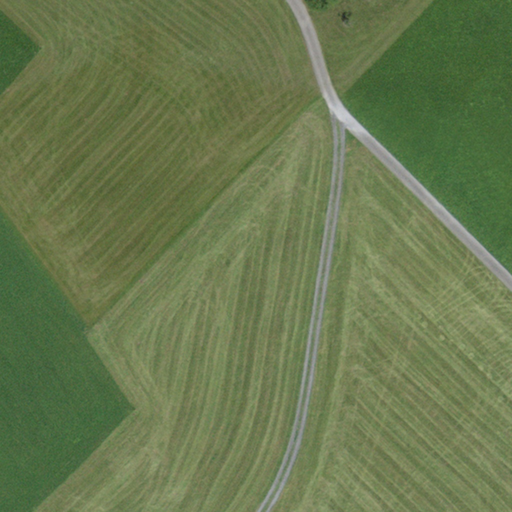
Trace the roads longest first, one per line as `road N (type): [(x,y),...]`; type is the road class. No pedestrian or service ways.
road 1 (track): [(264,511),(287,480),(338,120)]
road 2 (track): [(295,0),(338,120),(511,286)]
